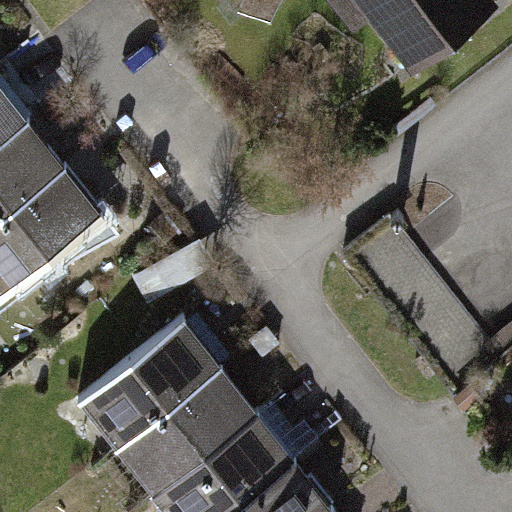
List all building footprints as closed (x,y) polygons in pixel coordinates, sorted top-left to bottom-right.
[(498,0),(331,0),(351,26),(368,13),(410,68),(498,0)] [(0,162),(29,138),(0,102),(0,162)] [(0,239),(67,184),(29,138),(0,162),(0,239)] [(0,312),(2,315),(105,230),(67,184),(0,239),(0,312)] [(122,463),(225,378),(187,332),(84,417),(122,463)] [(161,509),(263,424),(225,378),(122,463),(161,509)] [(163,511),(250,511),(301,470),(263,424),(161,509),(163,511)] [(336,511),(301,470),(250,511),(336,511)]
